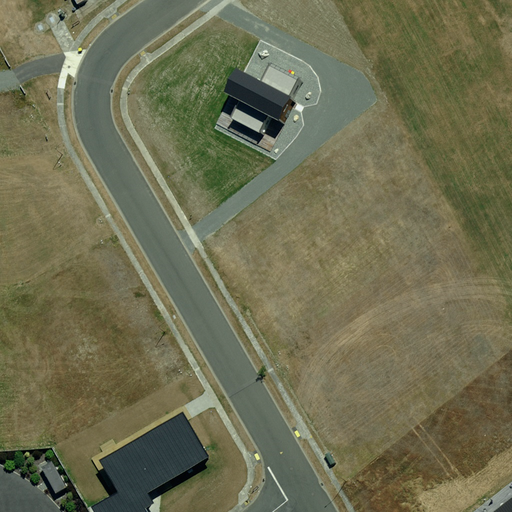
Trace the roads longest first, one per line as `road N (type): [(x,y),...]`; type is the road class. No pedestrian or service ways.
road 1 (residential): [(101,138),(301,490)]
road 2 (residential): [(101,138),(91,101),(103,56),(179,0)]
